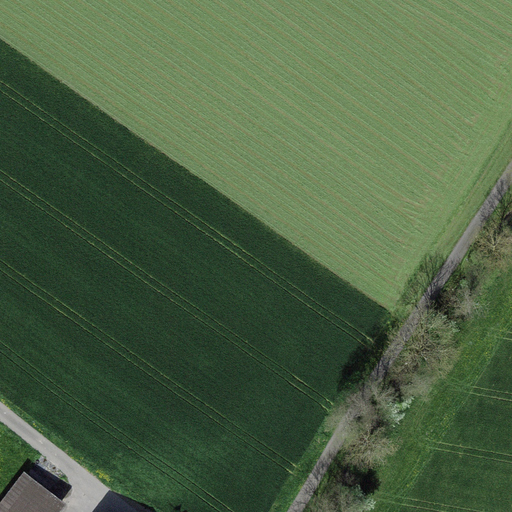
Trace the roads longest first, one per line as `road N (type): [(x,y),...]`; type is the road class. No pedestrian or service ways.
road 1 (unclassified): [(511,169),(295,511)]
road 2 (unclassified): [(0,415),(119,511)]
